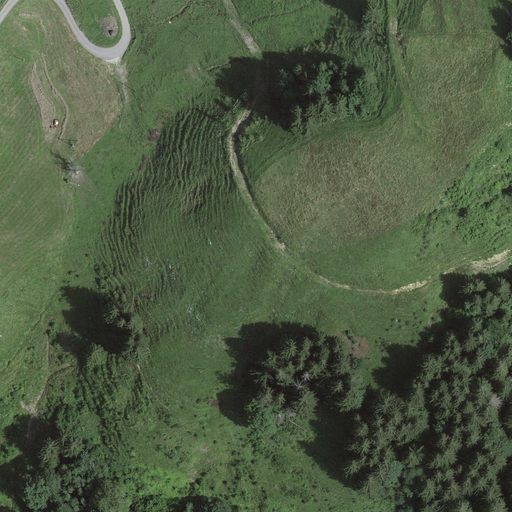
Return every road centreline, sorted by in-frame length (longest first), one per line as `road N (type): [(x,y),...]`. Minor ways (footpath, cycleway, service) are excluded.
road 1 (track): [(232,0),(267,71),(236,138),(240,170),(252,205),(287,249),(342,287),(397,292),(511,251)]
road 2 (unclassified): [(60,0),(83,40),(108,53),(126,37),(116,0)]
